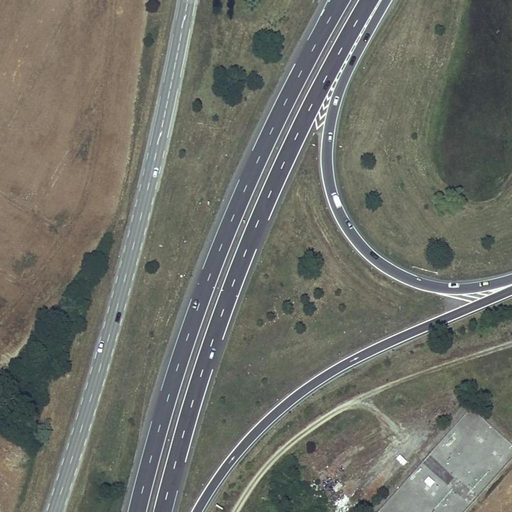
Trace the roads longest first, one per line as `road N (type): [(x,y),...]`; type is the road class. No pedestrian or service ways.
road 1 (trunk): [(341,0),(228,221),(163,404),(135,511)]
road 2 (trunk): [(162,511),(218,319),(283,159),(365,0)]
road 3 (tertiary): [(185,0),(99,361),(50,511)]
road 4 (trunk): [(511,279),(456,288),(401,274),(360,244),(335,200),(326,149),(332,111),(387,0)]
road 5 (trunk): [(197,511),(266,421),(327,374),(511,290)]
road 6 (track): [(236,511),(291,443),(351,399),(511,344)]
